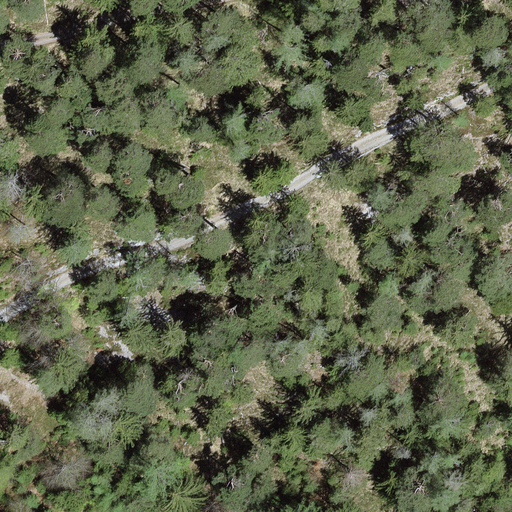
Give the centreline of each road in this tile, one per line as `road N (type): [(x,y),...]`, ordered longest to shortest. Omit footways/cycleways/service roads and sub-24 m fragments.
road 1 (track): [(0,327),(41,290),(194,233),(511,70)]
road 2 (track): [(202,0),(0,47)]
